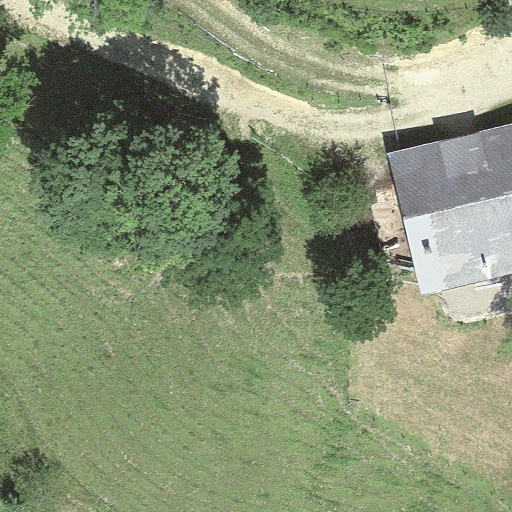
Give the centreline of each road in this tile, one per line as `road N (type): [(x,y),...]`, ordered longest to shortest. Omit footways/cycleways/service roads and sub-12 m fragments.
road 1 (track): [(511,68),(413,116),(335,129),(242,106),(10,0)]
road 2 (track): [(194,0),(287,59),(342,78),(465,93)]
